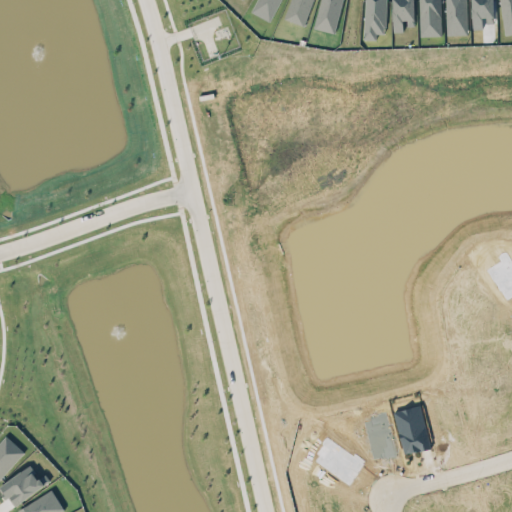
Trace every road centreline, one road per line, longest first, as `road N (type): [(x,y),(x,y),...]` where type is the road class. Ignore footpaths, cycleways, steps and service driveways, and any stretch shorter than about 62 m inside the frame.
road 1 (tertiary): [(266,511),(145,0)]
road 2 (residential): [(191,191),(0,252)]
road 3 (residential): [(390,511),(395,496),(511,460)]
